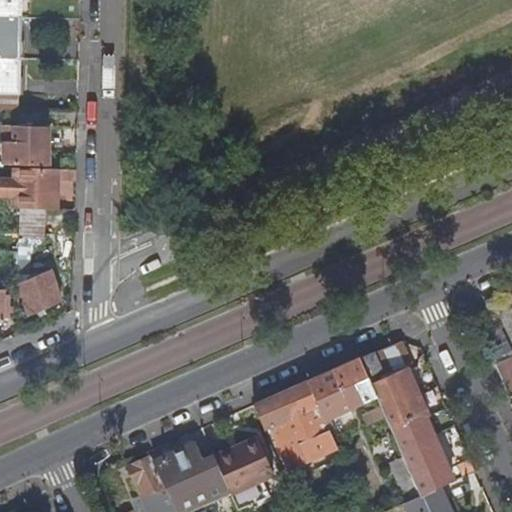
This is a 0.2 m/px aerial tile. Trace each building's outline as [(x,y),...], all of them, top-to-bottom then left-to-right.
[(0,0),(0,92),(17,93),(19,0),(0,0)] [(4,127),(3,165),(48,167),(49,128),(4,127)] [(14,174),(13,208),(21,208),(57,209),(58,179),(77,180),(77,170),(4,168),(3,174),(14,174)] [(20,286),(32,314),(65,298),(52,271),(20,286)] [(382,369),(367,376),(376,397),(419,493),(420,494),(437,487),(453,480),(425,418),(415,397),(392,345),(375,353),(382,369)] [(490,359),(502,387),(511,382),(511,359),(509,352),(508,351),(490,359)] [(306,381),(324,421),(376,397),(367,376),(359,358),(306,381)] [(271,429),(286,464),(296,460),(298,465),(336,448),(324,421),(306,381),(253,404),(265,431),(271,429)] [(256,436),(213,455),(213,457),(228,489),(230,493),(230,494),(237,510),(269,496),(263,480),(274,475),(256,436)] [(153,463),(175,511),(228,489),(213,457),(204,460),(196,444),(153,463)] [(141,498),(147,511),(175,511),(153,463),(152,460),(129,470),(142,498),(141,498)] [(406,501),(410,511),(448,511),(437,487),(420,494),(406,501)] [(228,489),(175,511),(188,511),(230,493),(228,489)] [(126,506),(129,511),(147,511),(141,498),(126,506)]
